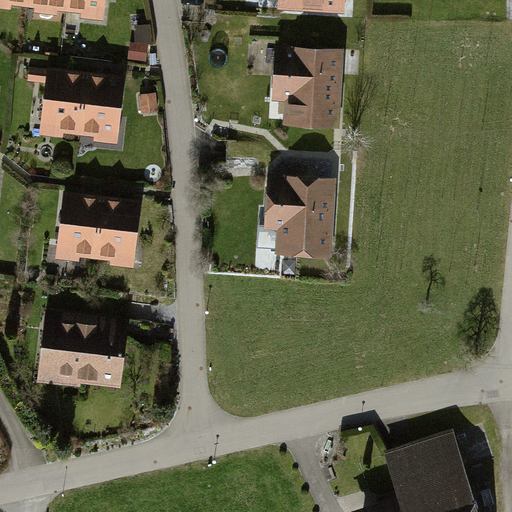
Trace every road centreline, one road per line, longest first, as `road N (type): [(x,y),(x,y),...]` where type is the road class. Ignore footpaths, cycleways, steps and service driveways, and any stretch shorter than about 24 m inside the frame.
road 1 (residential): [(208,444),(199,411),(187,155),(166,0)]
road 2 (residential): [(208,444),(416,398),(510,388)]
road 3 (residential): [(0,491),(208,444)]
